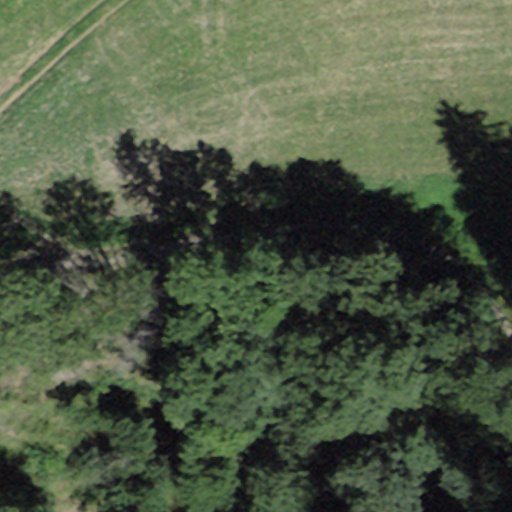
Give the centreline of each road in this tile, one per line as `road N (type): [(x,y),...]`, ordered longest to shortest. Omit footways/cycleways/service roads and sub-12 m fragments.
road 1 (track): [(373,191),(110,217),(0,251)]
road 2 (track): [(0,101),(116,0)]
